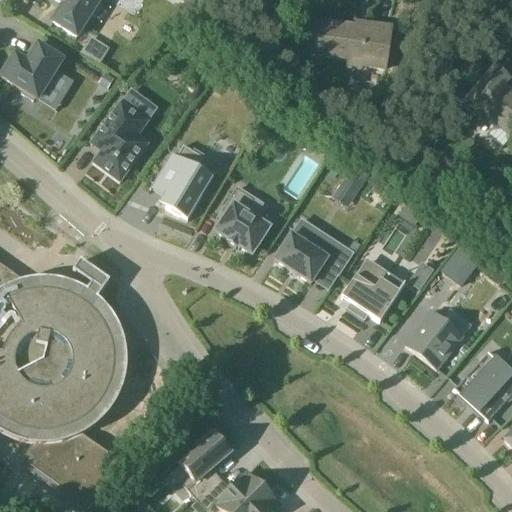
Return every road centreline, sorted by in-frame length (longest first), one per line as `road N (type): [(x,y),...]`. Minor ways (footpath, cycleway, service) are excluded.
road 1 (residential): [(511,501),(417,406),(296,323),(125,248)]
road 2 (residential): [(125,248),(254,431),(333,511)]
road 3 (residential): [(125,248),(0,143)]
